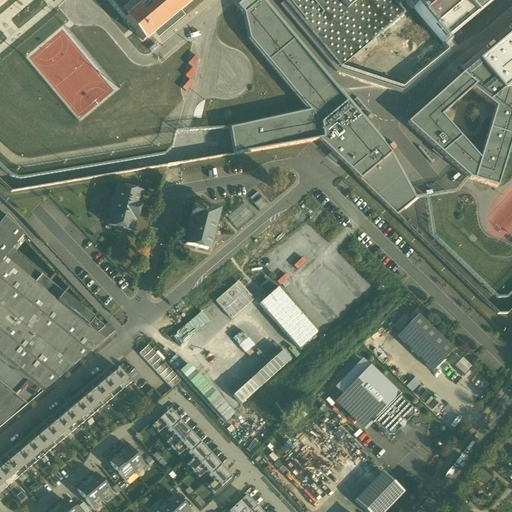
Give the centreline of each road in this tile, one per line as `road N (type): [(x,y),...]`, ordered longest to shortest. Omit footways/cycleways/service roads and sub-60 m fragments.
road 1 (residential): [(168,303),(316,178),(281,165),(255,178),(168,193),(137,316),(144,324)]
road 2 (unknown): [(405,16),(337,74),(271,0)]
road 3 (residential): [(34,511),(178,392)]
road 4 (residential): [(0,205),(126,338)]
road 5 (unknown): [(316,178),(448,74)]
road 6 (residential): [(126,338),(0,445)]
road 7 (residential): [(511,396),(424,511)]
